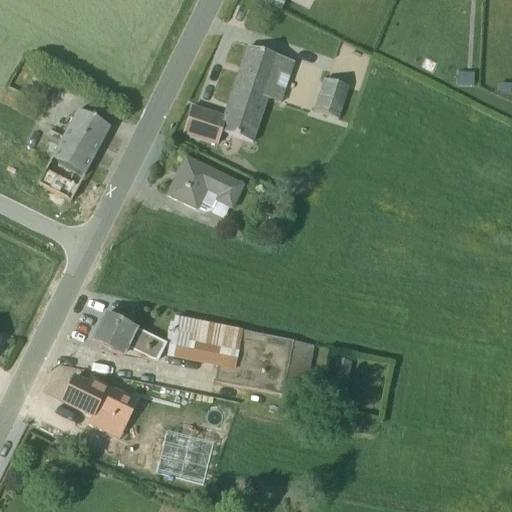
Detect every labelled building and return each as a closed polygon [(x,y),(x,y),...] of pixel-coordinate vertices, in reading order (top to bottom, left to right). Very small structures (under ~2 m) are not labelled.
[(220,119),(190,109),(181,135),(212,145),(216,132),(254,145),(268,102),(278,105),(291,64),(244,49),(220,119)] [(346,89),(319,81),(310,113),(337,121),(346,89)] [(76,113),(59,144),(91,160),(107,130),(76,113)] [(91,160),(59,144),(36,188),(68,204),(91,160)] [(241,188),(182,161),(165,199),(208,219),(214,206),(229,213),(241,188)] [(165,345),(102,318),(89,347),(125,363),(127,360),(154,365),(165,345)] [(313,349),(173,319),(164,360),(216,371),(214,383),(302,401),(313,349)] [(351,365),(334,361),(329,383),(346,386),(351,365)] [(89,383),(86,389),(71,381),(59,405),(91,421),(92,419),(111,428),(104,442),(127,454),(134,439),(123,433),(136,407),(89,383)]
